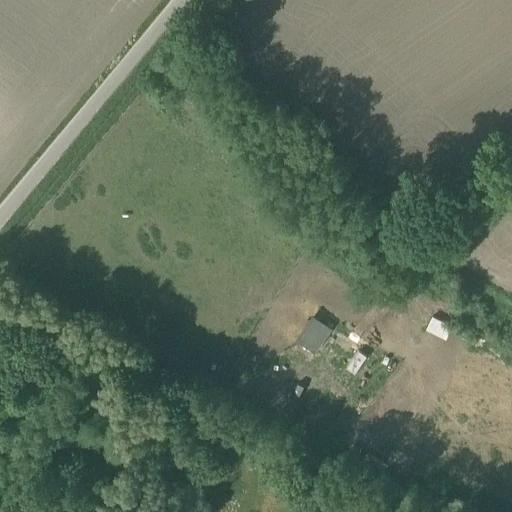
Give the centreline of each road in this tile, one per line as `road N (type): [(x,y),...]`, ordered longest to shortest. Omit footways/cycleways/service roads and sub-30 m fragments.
road 1 (track): [(0,280),(295,425)]
road 2 (unclassified): [(0,223),(185,0)]
